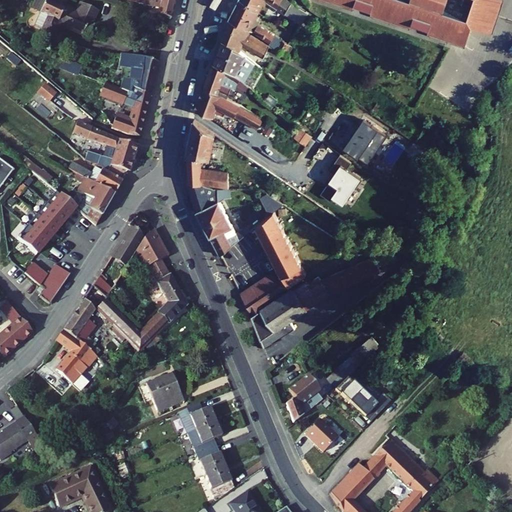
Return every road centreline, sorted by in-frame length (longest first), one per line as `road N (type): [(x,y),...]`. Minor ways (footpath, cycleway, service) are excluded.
road 1 (residential): [(167,179),(279,453),(317,511)]
road 2 (tertiary): [(167,179),(136,195),(48,328)]
road 3 (tertiary): [(197,0),(167,179)]
